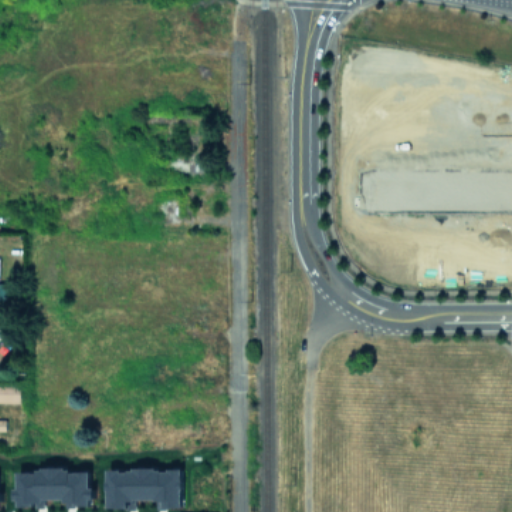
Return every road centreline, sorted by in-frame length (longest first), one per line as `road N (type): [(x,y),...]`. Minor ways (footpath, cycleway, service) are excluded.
road 1 (track): [(236,511),(233,39)]
road 2 (tertiary): [(511,318),(391,315),(337,292)]
road 3 (tertiary): [(302,207),(305,56)]
